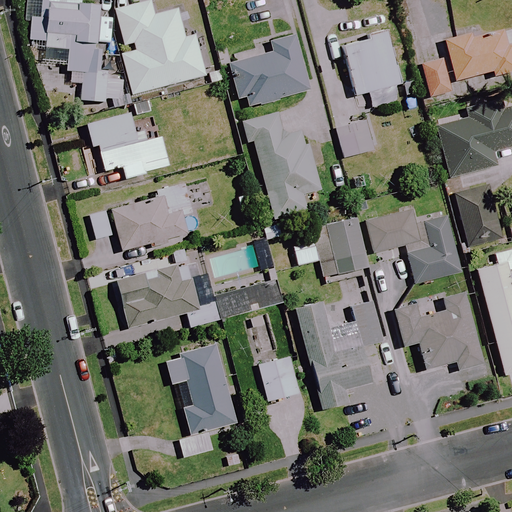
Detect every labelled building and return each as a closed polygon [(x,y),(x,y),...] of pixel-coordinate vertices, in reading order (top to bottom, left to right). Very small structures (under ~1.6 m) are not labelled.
[(150,2),(114,11),(123,48),(132,46),(134,54),(121,57),(131,96),(204,78),(194,37),(184,39),(177,10),(153,16),(150,2)] [(106,104),(108,72),(102,72),(104,34),(87,33),(89,8),(46,6),(43,66),(66,67),(66,74),(82,75),(80,103),(106,104)] [(511,55),(505,25),(442,39),(452,80),(511,67),(511,55)] [(352,98),(360,96),(365,114),(391,108),(386,89),(403,85),(389,29),(363,35),(364,39),(339,45),(352,98)] [(275,52),(225,67),(235,102),(243,100),(246,110),(310,92),(294,35),(272,42),(275,52)] [(450,92),(441,58),(417,65),(426,99),(450,92)] [(161,139),(146,143),(143,132),(134,135),(129,114),(85,126),(92,149),(97,148),(104,173),(139,164),(142,175),(169,167),(161,139)] [(284,138),(278,114),(242,123),(247,145),(252,144),(272,220),(305,211),(301,195),(320,190),(305,133),(284,138)] [(375,151),(367,123),(335,133),(342,160),(375,151)] [(153,191),(156,201),(111,212),(120,252),(185,237),(180,217),(193,214),(186,183),(153,191)] [(501,239),(487,186),(452,196),(467,249),(501,239)] [(249,194),(235,198),(242,226),(256,222),(249,194)] [(109,238),(104,213),(84,217),(89,242),(109,238)] [(414,225),(411,213),(362,225),(370,255),(402,248),(412,286),(460,273),(444,217),(425,222),(414,225)] [(308,232),(310,242),(290,247),(296,268),(316,263),(320,281),(368,268),(356,220),(308,232)] [(277,223),(261,227),(265,242),(280,238),(277,223)] [(511,375),(511,261),(509,250),(492,254),(495,265),(475,270),(504,378),(511,375)] [(127,330),(185,315),(189,330),(279,308),(273,281),(214,296),(209,275),(194,279),(190,262),(142,274),(115,280),(127,330)] [(394,312),(403,347),(413,344),(420,373),(453,364),(455,373),(486,365),(466,292),(394,312)] [(382,343),(371,303),(349,309),(353,322),(326,329),(319,304),(293,311),(320,412),(347,405),(344,392),(371,384),(361,348),(382,343)] [(271,339),(251,343),(254,359),(273,355),(271,339)] [(178,384),(189,435),(181,437),(186,459),(240,447),(235,425),(218,350),(164,362),(169,386),(178,384)] [(287,360),(255,366),(262,404),(294,398),(287,360)]
